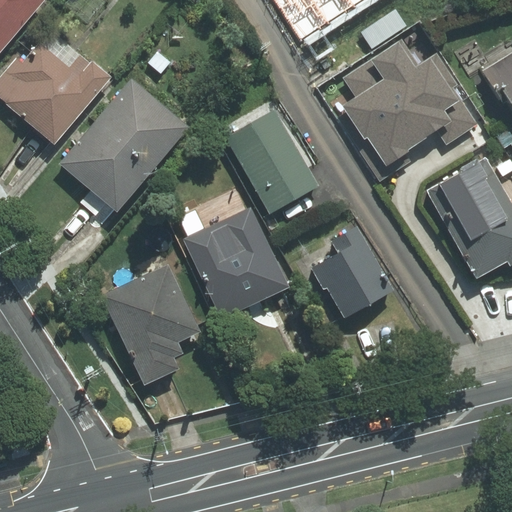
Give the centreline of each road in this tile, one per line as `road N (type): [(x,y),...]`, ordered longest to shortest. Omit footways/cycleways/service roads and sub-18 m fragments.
road 1 (tertiary): [(511,405),(107,506)]
road 2 (residential): [(0,308),(78,428),(107,506)]
